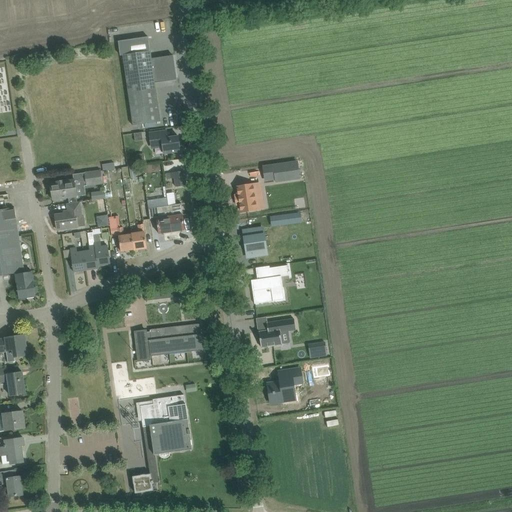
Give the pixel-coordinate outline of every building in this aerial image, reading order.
[(161,121),(155,84),(177,81),(173,57),(151,60),(150,52),(123,55),(133,125),(151,123),(161,121)] [(166,130),(149,133),(151,146),(155,146),(155,148),(163,146),(164,153),(181,151),(178,136),(168,137),(166,130)] [(143,140),(141,132),(134,134),(135,141),(143,140)] [(274,166),(276,180),(276,182),(300,178),(297,162),(274,166)] [(153,172),(152,165),(144,166),(145,174),(153,172)] [(102,171),(85,173),(87,186),(103,183),(102,171)] [(184,171),(171,173),(166,173),(166,179),(175,178),(176,187),(186,186),(184,171)] [(58,183),(51,184),(53,200),(69,197),(70,204),(78,203),(77,197),(77,196),(86,195),(84,186),(87,186),(85,173),(73,174),(74,180),(73,180),(63,182),(63,181),(57,182),(58,183)] [(253,185),(238,188),(239,196),(240,204),(241,211),(257,209),(253,185)] [(95,192),(96,200),(106,198),(104,191),(95,192)] [(173,191),(164,193),(165,197),(146,199),(147,207),(175,203),(173,191)] [(64,214),(55,215),(57,230),(67,229),(79,227),(85,226),(84,216),(83,216),(82,211),(80,203),(78,203),(70,204),(68,204),(68,210),(69,213),(64,214)] [(169,206),(168,206),(169,216),(169,217),(172,232),(185,230),(183,215),(182,212),(181,204),(176,204),(169,206)] [(168,206),(149,208),(150,220),(151,219),(157,219),(158,224),(159,234),(172,232),(169,217),(169,216),(168,206)] [(15,208),(0,210),(0,275),(16,273),(20,298),(36,296),(32,271),(24,272),(15,208)] [(107,215),(97,216),(98,227),(109,225),(107,215)] [(284,215),(271,217),(272,226),(285,224),(284,215)] [(147,248),(145,238),(144,224),(138,225),(139,233),(132,234),(134,250),(147,248)] [(134,250),(132,234),(125,234),(124,226),(118,227),(120,242),(121,252),(134,250)] [(102,247),(101,241),(100,233),(99,233),(98,229),(94,230),(94,231),(96,245),(95,245),(98,266),(111,265),(108,246),(102,247)] [(263,229),(244,231),(248,257),(266,254),(263,229)] [(90,251),(84,252),(86,270),(99,269),(98,266),(95,245),(90,246),(90,251)] [(74,272),(86,270),(84,252),(77,253),(77,248),(70,249),(74,272)] [(258,280),(251,280),(255,304),(285,300),(281,277),(289,276),(288,266),(270,268),(270,266),(256,268),(258,280)] [(296,330),(294,319),(267,323),(268,330),(259,332),(261,348),(282,345),(280,332),(296,330)] [(150,330),(151,340),(148,340),(147,330),(134,331),(138,362),(151,360),(151,359),(152,358),(152,356),(205,350),(203,335),(202,335),(202,334),(203,334),(203,332),(201,332),(201,324),(150,330)] [(8,362),(15,361),(15,357),(27,355),(24,336),(12,338),(12,339),(0,340),(0,353),(7,352),(8,362)] [(319,356),(327,355),(325,343),(317,344),(319,356)] [(291,347),(292,361),(309,361),(309,346),(291,347)] [(11,367),(6,368),(0,369),(0,382),(8,381),(10,396),(26,393),(23,372),(12,374),(11,367)] [(274,383),(271,386),(265,387),(268,404),(281,402),(280,398),(283,395),(293,393),(291,385),(300,383),(298,370),(285,372),(286,378),(277,379),(277,382),(274,383)] [(187,385),(188,393),(197,391),(196,384),(187,385)] [(142,420),(144,430),(148,459),(156,458),(155,455),(160,454),(161,457),(171,455),(170,453),(192,449),(188,419),(184,395),(153,400),(154,404),(141,406),(143,420),(142,420)] [(121,424),(133,423),(130,398),(119,399),(121,424)] [(2,420),(3,420),(4,431),(15,429),(25,428),(23,411),(13,412),(1,414),(2,420)] [(0,437),(0,454),(1,455),(2,457),(2,464),(11,463),(11,464),(14,463),(24,462),(22,446),(25,445),(24,438),(9,440),(9,437),(0,437)] [(156,458),(148,459),(149,466),(152,465),(153,474),(133,476),(135,493),(153,491),(152,483),(159,482),(156,458)] [(0,484),(8,484),(8,487),(9,497),(23,495),(21,476),(17,477),(16,470),(0,471),(0,484)]
